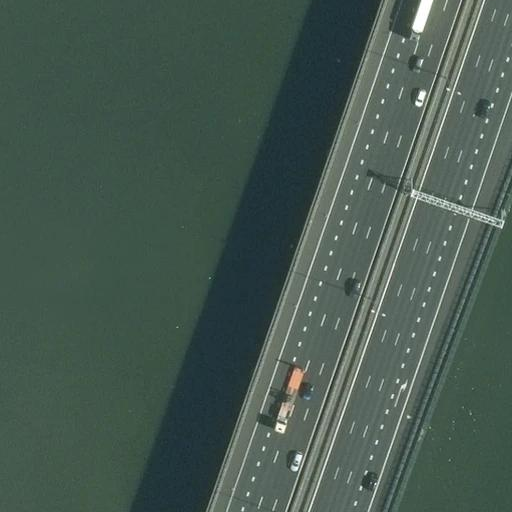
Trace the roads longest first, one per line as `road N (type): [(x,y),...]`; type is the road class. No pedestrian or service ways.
road 1 (motorway): [(430,0),(253,511)]
road 2 (motorway): [(333,511),(503,24)]
